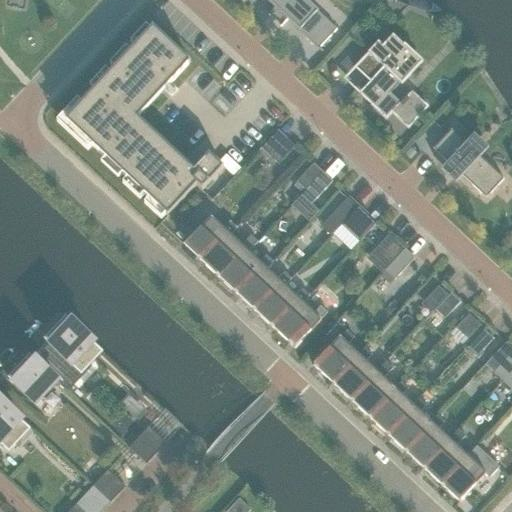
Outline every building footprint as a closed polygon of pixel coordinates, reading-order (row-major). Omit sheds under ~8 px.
[(264,0),(274,9),(268,15),(269,16),(271,14),(282,24),(280,26),(280,27),(287,20),(321,53),(322,52),(319,49),(336,30),(303,0),(264,0)] [(191,62),(153,27),(132,50),(164,80),(163,81),(168,86),(191,62)] [(415,58),(392,37),(382,48),(378,44),(354,69),(370,84),(365,89),(376,100),(370,106),(386,121),(392,115),(408,130),(442,94),(425,79),(420,85),(404,70),(415,58)] [(164,80),(132,50),(111,71),(144,101),(163,81),(164,80)] [(144,101),(111,71),(91,93),(122,122),(126,118),(127,119),(144,101)] [(122,122),(91,93),(65,121),(102,155),(132,123),(127,119),(126,118),(122,122)] [(153,143),(132,123),(102,155),(123,175),(153,143)] [(474,135),(465,144),(451,131),(433,150),(448,163),(440,171),(455,185),(462,177),(481,194),(486,198),(490,193),(491,194),(504,180),(480,158),(488,149),(474,135)] [(271,157),(287,140),(279,132),(262,149),(271,157)] [(175,163),(153,143),(123,175),(145,195),(175,163)] [(189,177),(175,163),(145,195),(167,217),(196,186),(202,191),(223,168),(209,155),(189,177)] [(305,191),(323,172),(314,164),(297,183),(305,191)] [(311,205),(333,181),(323,172),(305,191),(301,196),(311,205)] [(359,242),(375,225),(358,208),(355,212),(348,206),(335,220),(341,225),(341,226),(359,242)] [(223,230),(211,219),(184,247),(203,265),(230,236),(237,229),(230,222),(223,230)] [(250,236),(241,247),(230,236),(203,265),(221,282),(248,253),(257,243),(250,236)] [(404,250),(389,236),(377,249),(391,263),(404,250)] [(394,281),(414,259),(405,250),(385,271),(394,281)] [(266,256),(259,264),(248,253),(221,282),(239,298),(266,270),(273,263),(266,256)] [(284,273),(277,280),(266,270),(239,298),(258,315),(284,287),(291,280),(284,273)] [(302,290),(295,297),(284,287),(258,315),(276,332),(302,304),(309,297),(302,290)] [(438,288),(421,305),(430,313),(447,296),(438,288)] [(446,319),(458,305),(449,297),(437,310),(446,319)] [(320,307),(313,314),(302,304),(276,332),(295,350),(319,323),(320,321),(327,314),(320,307)] [(468,340),(481,326),(470,315),(456,329),(468,340)] [(81,375),(103,352),(66,317),(44,341),(81,375)] [(493,339),(484,331),(467,349),(476,358),(493,339)] [(313,367),(331,384),(358,356),(347,346),(354,338),(347,332),(340,339),(339,339),(338,340),(313,367)] [(331,384),(350,401),(376,373),(365,362),(372,355),(365,349),(358,356),(331,384)] [(503,382),(511,372),(511,352),(493,373),(503,382)] [(36,406),(58,382),(30,356),(8,380),(36,406)] [(350,401),(368,418),(394,390),(383,379),(393,369),(386,363),(376,373),(350,401)] [(511,372),(503,382),(511,390),(511,372)] [(368,418),(386,435),(412,407),(401,396),(408,389),(401,382),(394,390),(368,418)] [(386,435),(404,452),(430,424),(419,413),(426,406),(419,399),(412,407),(386,435)] [(0,445),(8,453),(30,429),(0,401),(0,445)] [(404,452),(422,469),(448,441),(437,430),(444,423),(437,416),(430,424),(404,452)] [(146,465),(166,444),(148,428),(129,449),(146,465)] [(422,469),(440,486),(467,458),(456,447),(465,437),(458,430),(448,441),(422,469)] [(485,476),(489,479),(499,468),(476,447),(467,458),(440,486),(459,503),(485,476)] [(110,504),(125,488),(107,472),(92,488),(110,504)]
